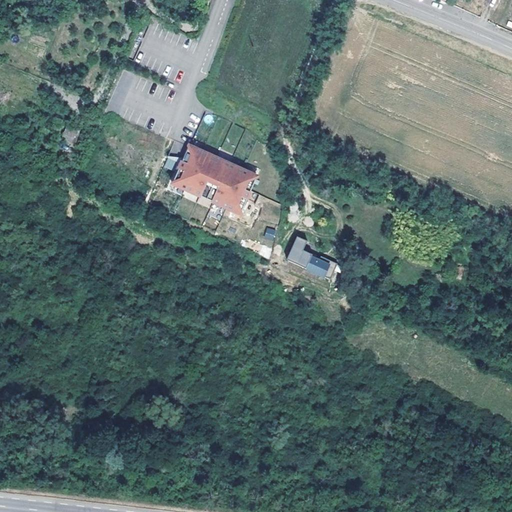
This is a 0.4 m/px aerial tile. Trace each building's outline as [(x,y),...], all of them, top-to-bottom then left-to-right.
[(242,214),(258,177),(189,146),(173,183),(242,214)] [(165,167),(173,170),(177,158),(168,156),(165,167)] [(267,227),(264,238),(273,240),(276,229),(267,227)] [(312,254),(294,246),(288,260),(306,268),(311,256),(312,254)] [(330,265),(311,256),(306,268),(324,276),(330,265)]
